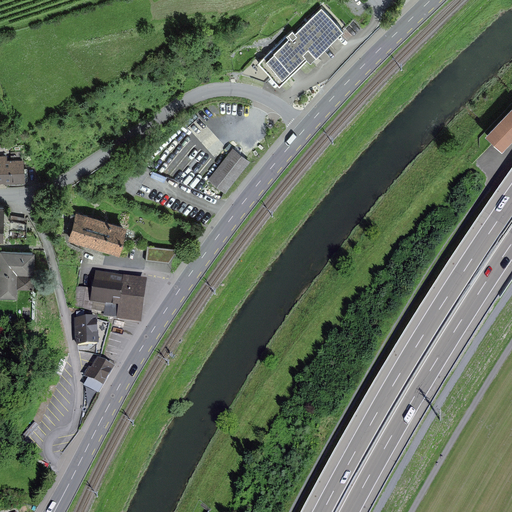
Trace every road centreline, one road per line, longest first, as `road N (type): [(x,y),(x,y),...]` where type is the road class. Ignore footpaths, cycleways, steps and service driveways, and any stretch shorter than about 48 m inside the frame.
road 1 (primary): [(75,473),(169,306),(308,127)]
road 2 (track): [(511,161),(405,316),(296,511)]
road 3 (motorway): [(511,199),(321,511)]
road 4 (residential): [(308,127),(239,88),(199,96),(55,184),(23,195)]
road 5 (motorway): [(350,511),(511,241)]
road 6 (residential): [(75,473),(48,452),(54,434),(75,422),(80,395),(43,232),(23,195)]
road 7 (track): [(511,289),(377,511)]
road 8 (track): [(511,348),(413,511)]
road 9 (primary): [(308,127),(432,0)]
